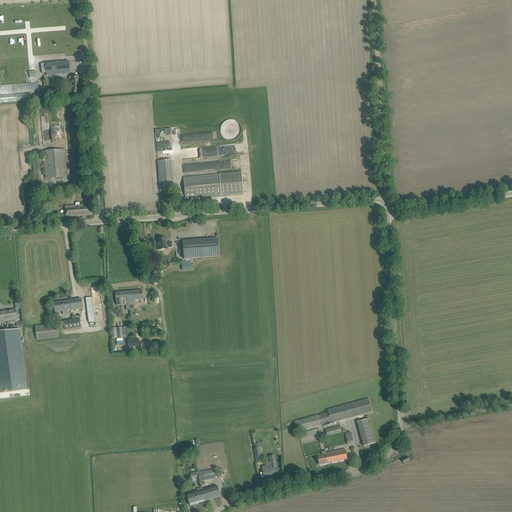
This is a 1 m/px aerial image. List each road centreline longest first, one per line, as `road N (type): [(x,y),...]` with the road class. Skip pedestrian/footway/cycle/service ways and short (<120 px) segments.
road 1 (unclassified): [(209,511),(359,469),(391,441),(388,207)]
road 2 (unclassified): [(99,221),(377,199),(388,207)]
road 3 (track): [(388,207),(372,0)]
road 4 (unclassified): [(99,221),(81,42)]
road 5 (unclassified): [(388,207),(400,213),(511,193)]
